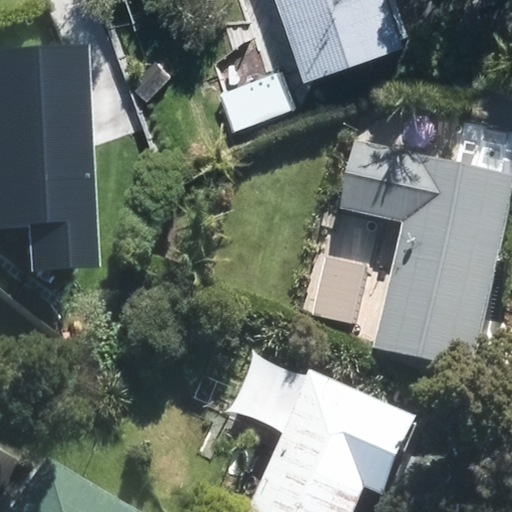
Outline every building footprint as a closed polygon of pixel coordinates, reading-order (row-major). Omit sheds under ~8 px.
[(0,0),(0,13),(14,0),(0,0)] [(283,0),(310,74),(399,42),(384,0),(283,0)] [(227,95),(240,133),(296,114),(283,76),(227,95)] [(105,200),(89,94),(51,100),(57,138),(24,143),(34,210),(105,200)] [(506,189),(362,155),(350,206),(412,221),(382,346),(464,365),(506,189)] [(26,239),(3,263),(47,305),(70,280),(26,239)] [(361,274),(331,267),(318,321),(348,328),(361,274)] [(408,429),(314,390),(262,511),(349,511),(360,486),(380,495),(408,429)] [(83,511),(28,473),(0,511),(83,511)]
